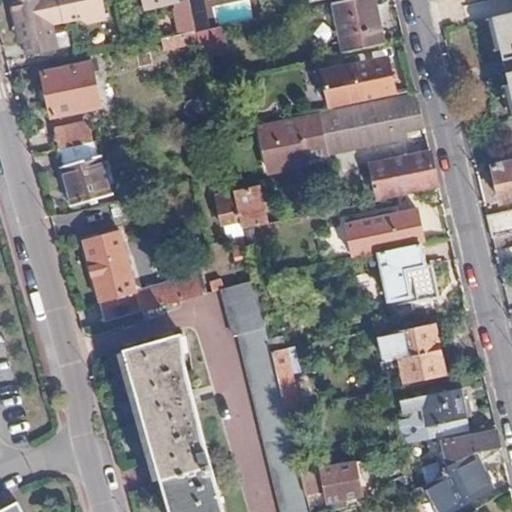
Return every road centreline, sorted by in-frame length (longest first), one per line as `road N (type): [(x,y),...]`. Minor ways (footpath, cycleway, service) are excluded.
road 1 (residential): [(413,0),(511,408)]
road 2 (residential): [(0,109),(106,511)]
